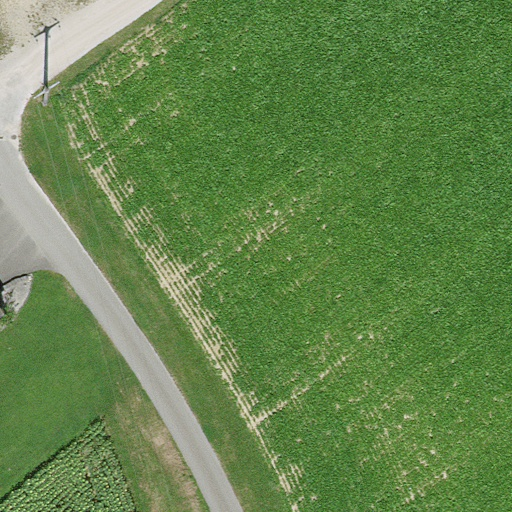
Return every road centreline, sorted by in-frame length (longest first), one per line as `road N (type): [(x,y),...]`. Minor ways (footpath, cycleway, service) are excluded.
road 1 (unclassified): [(202,511),(156,383),(0,172)]
road 2 (track): [(149,0),(0,109)]
